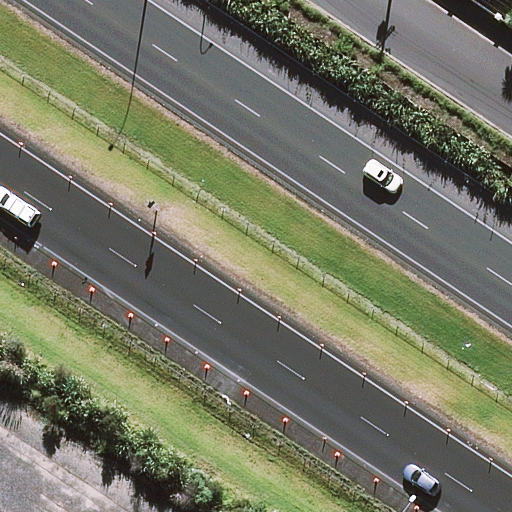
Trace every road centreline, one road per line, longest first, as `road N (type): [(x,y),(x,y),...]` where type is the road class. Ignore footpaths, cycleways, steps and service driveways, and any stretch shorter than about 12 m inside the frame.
road 1 (motorway): [(511,511),(0,168)]
road 2 (motorway): [(109,0),(511,265)]
road 3 (residential): [(511,100),(362,0)]
